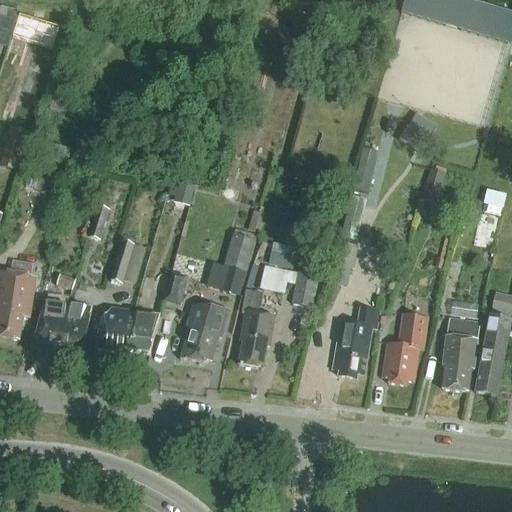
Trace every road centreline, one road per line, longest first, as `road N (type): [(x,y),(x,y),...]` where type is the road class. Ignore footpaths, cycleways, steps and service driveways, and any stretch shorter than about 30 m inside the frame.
road 1 (tertiary): [(307,430),(0,395)]
road 2 (tertiary): [(511,453),(307,430)]
road 3 (secondary): [(187,511),(133,479),(80,462),(0,456)]
